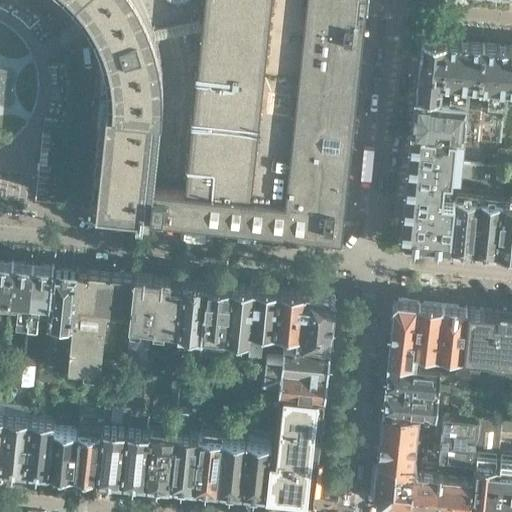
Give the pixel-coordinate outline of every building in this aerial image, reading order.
[(105,0),(79,0),(80,1),(88,13),(89,12),(91,11),(105,0)] [(101,32),(142,12),(163,1),(164,0),(105,0),(91,11),(89,12),(88,13),(93,23),(95,27),(98,34),(101,32)] [(199,45),(202,15),(203,0),(164,0),(163,1),(199,45)] [(203,0),(202,15),(205,14),(208,14),(211,14),(214,14),(217,14),(220,15),(223,17),(225,18),(228,21),(230,24),(232,26),(233,28),(234,30),(234,34),(235,36),(234,39),(307,27),(362,33),(364,15),(362,15),(356,15),(358,0),(203,0)] [(199,45),(163,1),(142,12),(148,27),(150,32),(159,57),(197,61),(199,45)] [(150,32),(148,27),(142,12),(101,32),(98,34),(98,35),(99,36),(102,46),(106,45),(150,32)] [(346,180),(359,60),(330,57),(331,42),(361,45),(362,33),(307,27),(234,39),(235,36),(234,34),(234,30),(233,28),(232,26),(230,24),(228,21),(225,18),(223,17),(220,15),(217,14),(214,14),(211,14),(208,14),(205,14),(202,15),(199,45),(197,61),(194,96),(191,122),(188,148),(187,164),(207,166),(228,168),(250,170),(273,173),(295,175),(319,178),(346,180)] [(159,57),(150,32),(106,45),(102,46),(105,60),(154,55),(154,57),(159,57)] [(440,94),(445,38),(444,38),(439,38),(424,36),(422,36),(421,38),(422,38),(420,54),(419,56),(420,56),(417,80),(416,83),(417,83),(416,89),(415,91),(440,94)] [(479,82),(483,42),(482,42),(469,41),(469,40),(459,39),(459,40),(446,39),(446,38),(445,38),(440,94),(468,97),(469,81),(479,82)] [(359,60),(361,45),(331,42),(330,57),(359,60)] [(511,85),(511,45),(507,45),(507,44),(497,43),(497,44),(484,42),(483,42),(479,82),(489,83),(487,99),(496,100),(506,100),(507,85),(511,85)] [(194,96),(197,61),(159,57),(154,57),(154,55),(105,60),(107,73),(107,86),(107,87),(194,96)] [(191,122),(194,96),(107,87),(106,99),(105,113),(191,122)] [(493,137),(496,100),(487,99),(468,97),(440,94),(415,91),(415,95),(416,95),(415,99),(412,120),(413,120),(413,125),(412,125),(411,129),(459,134),(493,137)] [(188,148),(191,122),(105,113),(102,138),(188,148)] [(457,155),(459,134),(411,129),(409,150),(457,155)] [(186,173),(187,164),(188,148),(102,138),(100,164),(186,173)] [(480,178),(481,162),(457,160),(457,155),(409,150),(405,193),(454,198),(455,191),(455,186),(456,176),(480,178)] [(143,211),(144,205),(146,185),(184,189),(186,173),(100,164),(95,206),(143,211)] [(201,217),(207,166),(187,164),(186,173),(184,189),(181,215),(201,217)] [(223,220),(228,168),(207,166),(201,217),(223,220)] [(245,222),(250,170),(228,168),(223,220),(245,222)] [(268,224),(273,173),(250,170),(245,222),(247,222),(268,224)] [(289,227),(295,175),(273,173),(268,224),(289,227)] [(314,229),(319,178),(295,175),(289,227),(314,229)] [(342,220),(346,180),(319,178),(314,229),(341,232),(342,220)] [(181,215),(184,189),(146,185),(144,205),(150,205),(150,207),(161,208),(160,211),(159,213),(181,215)] [(473,246),(478,194),(455,191),(454,198),(453,208),(452,219),(450,244),(473,246)] [(453,208),(454,198),(405,193),(403,214),(452,219),(453,208)] [(496,249),(501,196),(478,194),(473,246),(496,249)] [(511,250),(511,197),(501,196),(496,249),(511,250)] [(450,244),(452,219),(403,214),(401,230),(401,232),(401,234),(405,239),(426,242),(432,243),(432,242),(450,244)] [(0,299),(8,301),(12,260),(11,260),(0,259),(0,299)] [(27,320),(32,262),(13,261),(13,260),(12,260),(8,301),(18,301),(16,319),(27,320)] [(49,305),(53,264),(51,264),(32,262),(27,320),(37,321),(39,304),(49,305)] [(68,364),(78,266),(53,264),(49,305),(45,351),(44,362),(68,364)] [(101,367),(107,310),(112,310),(112,316),(130,318),(134,272),(78,266),(68,364),(81,365),(101,367)] [(178,328),(183,277),(182,277),(182,278),(182,277),(181,277),(180,277),(154,274),(151,273),(151,274),(135,272),(136,272),(134,271),(134,272),(130,318),(129,326),(142,327),(141,333),(177,337),(178,328)] [(202,330),(207,279),(205,279),(184,277),(183,277),(178,328),(202,330)] [(225,332),(230,282),(207,279),(202,330),(225,332)] [(249,334),(254,284),(230,282),(225,332),(249,334)] [(274,329),(278,286),(254,284),(249,334),(249,340),(261,342),(262,328),(274,329)] [(301,332),(305,289),(278,286),(274,329),(295,331),(301,332)] [(327,368),(334,295),(331,291),(305,289),(301,332),(295,331),(294,340),(283,339),(282,352),(265,351),(263,373),(279,375),(278,386),(324,390),(327,368)] [(437,350),(442,303),(418,300),(399,298),(398,298),(397,298),(397,299),(395,301),(394,300),(393,301),(393,302),(394,302),(392,320),(391,322),(391,323),(392,323),(391,330),(389,347),(389,348),(388,357),(388,358),(426,362),(426,358),(418,357),(419,348),(437,350)] [(461,352),(466,305),(442,303),(437,350),(461,352)] [(511,309),(466,305),(461,352),(485,355),(484,363),(511,365),(511,309)] [(198,352),(199,336),(183,334),(181,351),(198,352)] [(44,362),(45,351),(24,349),(23,360),(44,362)] [(0,378),(7,380),(8,362),(9,359),(0,358),(0,378)] [(440,364),(426,362),(388,358),(385,382),(437,388),(440,364)] [(30,382),(32,365),(8,362),(7,380),(30,382)] [(101,416),(105,368),(101,367),(81,365),(77,414),(101,416)] [(149,410),(153,372),(133,371),(130,408),(149,410)] [(168,480),(172,428),(175,405),(199,408),(200,401),(202,382),(177,379),(171,379),(170,395),(153,393),(152,411),(150,410),(149,426),(144,478),(168,480)] [(435,412),(437,388),(385,382),(383,406),(419,410),(435,412)] [(314,483),(323,401),(324,390),(278,386),(276,386),(271,438),(265,490),(307,494),(313,494),(314,483)] [(412,468),(419,410),(383,406),(373,491),(376,494),(382,502),(408,504),(436,507),(438,484),(435,484),(436,471),(412,468)] [(0,463),(23,466),(29,415),(4,412),(0,456),(0,463)] [(466,442),(467,431),(476,432),(478,416),(443,413),(439,455),(458,457),(474,458),(475,443),(466,442)] [(47,468),(51,423),(52,417),(29,415),(23,466),(47,468)] [(489,511),(511,511),(511,461),(497,460),(501,418),(478,415),(478,416),(476,432),(475,443),(474,458),(468,510),(489,511)] [(95,473),(100,422),(97,422),(96,427),(75,425),(71,471),(95,473)] [(144,478),(149,426),(100,422),(95,473),(139,478),(144,478)] [(71,471),(75,425),(51,423),(47,468),(71,471)] [(191,483),(197,431),(172,428),(168,480),(191,483)] [(216,485),(221,433),(197,431),(191,483),(216,485)] [(239,487),(244,435),(221,433),(216,485),(239,487)] [(265,490),(271,438),(244,435),(239,487),(265,490)] [(468,510),(474,458),(458,457),(457,473),(436,471),(435,484),(438,484),(436,507),(468,510)]
